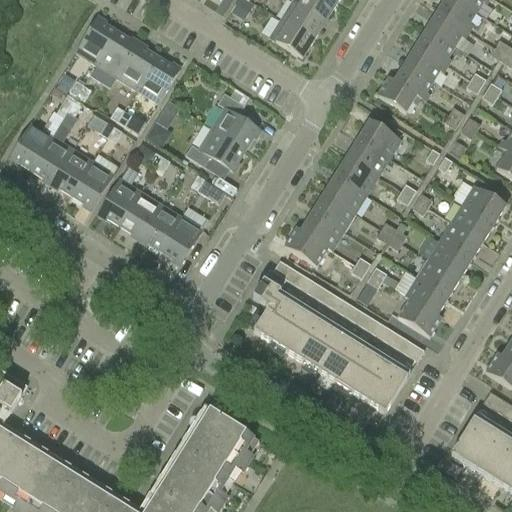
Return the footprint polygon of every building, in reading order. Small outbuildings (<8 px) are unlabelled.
[(325,26),(336,8),(323,0),(292,0),(290,4),(325,26)] [(446,0),(437,16),(468,35),(472,29),(469,27),(476,16),(450,0),(446,0)] [(450,0),(476,16),(482,5),(486,7),(490,1),(488,0),(450,0)] [(243,23),(252,8),(240,1),(231,15),(243,23)] [(313,44),(325,26),(290,4),(279,23),(313,44)] [(426,33),(454,50),(461,40),(464,42),(468,35),(437,16),(426,33)] [(75,56),(95,69),(96,69),(117,35),(96,22),(75,56)] [(267,42),(275,46),(301,63),(313,44),(279,23),(267,42)] [(415,50),(447,70),(451,63),(447,61),(454,50),(426,33),(415,50)] [(95,69),(89,79),(109,91),(115,81),(116,82),(137,48),(117,35),(96,69),(95,69)] [(498,44),(494,51),(505,58),(509,51),(498,44)] [(137,95),(158,61),(137,48),(116,82),(137,95)] [(404,67),(432,85),(439,74),(442,77),(447,70),(415,50),(404,67)] [(489,59),(500,65),(505,58),(494,51),(489,59)] [(511,71),(511,62),(505,58),(500,65),(511,72),(511,71)] [(158,61),(137,95),(157,108),(179,74),(158,61)] [(393,85),(419,101),(419,102),(425,105),(429,98),(426,96),(432,85),(404,67),(394,84),(393,85)] [(470,84),(481,91),(485,84),(474,77),(470,84)] [(419,101),(393,85),(394,84),(388,81),(377,99),(405,117),(412,105),(415,108),(419,102),(419,101)] [(77,100),(84,89),(76,84),(69,95),(77,100)] [(481,91),(470,84),(465,92),(476,98),(481,91)] [(486,94),(497,101),(501,94),(490,87),(486,94)] [(84,89),(77,100),(84,104),(91,94),(84,89)] [(497,101),(486,94),(481,102),(492,108),(497,101)] [(258,133),(238,120),(244,110),(224,97),(217,108),(224,112),(211,132),(245,153),(258,133)] [(56,117),(62,121),(65,116),(66,117),(73,106),(66,101),(56,117)] [(172,122),(179,112),(168,105),(161,115),(172,122)] [(73,106),(66,117),(73,121),(80,110),(73,106)] [(117,125),(124,114),(117,110),(110,121),(117,125)] [(448,119),(459,126),(463,118),(453,112),(448,119)] [(124,114),(117,125),(125,130),(132,119),(124,114)] [(459,126),(448,119),(444,126),(454,133),(459,126)] [(464,129),(475,136),(479,128),(469,122),(464,129)] [(357,143),(389,163),(400,144),(369,124),(357,143)] [(30,174),(52,140),(31,127),(9,161),(30,174)] [(107,142),(114,131),(106,127),(100,138),(107,142)] [(475,136),(464,129),(460,136),(470,143),(475,136)] [(114,131),(107,142),(114,147),(121,136),(114,131)] [(212,161),(232,174),(245,153),(211,132),(199,152),(192,148),(186,159),(206,171),(212,161)] [(504,154),(511,158),(511,135),(506,146),(502,143),(498,151),(503,154),(504,154)] [(51,187),(72,153),(52,140),(30,174),(51,187)] [(389,163),(357,143),(346,161),(377,181),(389,163)] [(458,160),(464,150),(455,144),(448,154),(458,160)] [(71,200),(92,166),(72,153),(51,187),(71,200)] [(511,158),(504,154),(503,154),(500,160),(503,162),(496,174),(511,183),(511,158)] [(431,170),(438,159),(430,155),(424,166),(431,170)] [(155,172),(162,161),(154,157),(148,168),(155,172)] [(162,161),(155,172),(162,177),(169,166),(162,161)] [(377,181),(346,161),(334,179),(366,199),(377,181)] [(444,178),(451,167),(443,163),(436,173),(444,178)] [(92,166),(71,200),(92,213),(113,179),(92,166)] [(494,176),(491,181),(500,186),(503,181),(494,176)] [(197,179),(190,190),(198,195),(204,184),(197,179)] [(366,199),(334,179),(323,198),(354,217),(366,199)] [(119,230),(140,196),(119,183),(98,217),(119,230)] [(225,197),(212,188),(204,184),(198,195),(218,208),(225,197)] [(460,184),(450,201),(462,208),(493,228),(510,202),(499,195),(494,202),(474,189),(472,191),(460,184)] [(400,195),(411,202),(416,195),(405,188),(400,195)] [(411,202),(400,195),(396,203),(407,209),(411,202)] [(139,242),(161,208),(140,196),(119,230),(139,242)] [(354,217),(323,198),(311,216),(343,236),(354,217)] [(416,205),(427,212),(432,205),(421,198),(416,205)] [(427,212),(416,205),(412,213),(423,219),(427,212)] [(160,255),(181,221),(161,208),(139,242),(160,255)] [(493,228),(462,208),(450,227),(482,246),(493,228)] [(343,236),(311,216),(300,234),(296,231),(296,232),(332,254),(343,236)] [(181,221),(160,255),(181,268),(202,234),(181,221)] [(396,233),(394,232),(384,226),(380,233),(391,240),(396,233)] [(482,246),(450,227),(439,245),(470,265),(482,246)] [(332,254),(296,232),(284,251),(316,270),(327,252),(331,255),(332,254)] [(375,241),(386,248),(391,240),(380,233),(375,241)] [(391,240),(402,247),(407,240),(396,233),(391,240)] [(402,247),(391,240),(386,248),(397,254),(402,247)] [(470,265),(439,245),(428,263),(459,283),(470,265)] [(355,268),(366,275),(370,268),(359,261),(355,268)] [(459,283),(428,263),(416,281),(448,301),(459,283)] [(272,275),(271,275),(286,284),(417,365),(423,355),(279,264),(272,275)] [(366,275),(355,268),(350,276),(361,283),(366,275)] [(371,278),(382,285),(386,278),(375,271),(371,278)] [(279,294),(286,284),(271,275),(265,285),(262,284),(252,301),(268,311),(253,335),(384,417),(407,381),(277,300),(280,295),(279,294)] [(382,285),(371,278),(366,286),(377,293),(382,285)] [(448,301),(416,281),(405,300),(441,322),(437,319),(448,301)] [(441,322),(405,300),(404,300),(409,303),(397,321),(429,341),(441,322)] [(511,342),(502,360),(497,357),(511,366),(511,342)] [(511,366),(497,357),(485,376),(511,392),(511,366)] [(0,392),(9,378),(0,372),(0,392)] [(0,410),(10,416),(27,390),(9,378),(0,392),(0,410)] [(483,406),(511,424),(511,409),(489,396),(483,406)] [(208,511),(209,511),(211,511),(219,511),(228,499),(220,494),(235,470),(243,475),(253,458),(246,453),(253,441),(209,413),(146,511),(125,511),(0,433),(0,496),(16,506),(12,511),(208,511)] [(511,446),(473,422),(450,458),(511,496),(511,446)]
